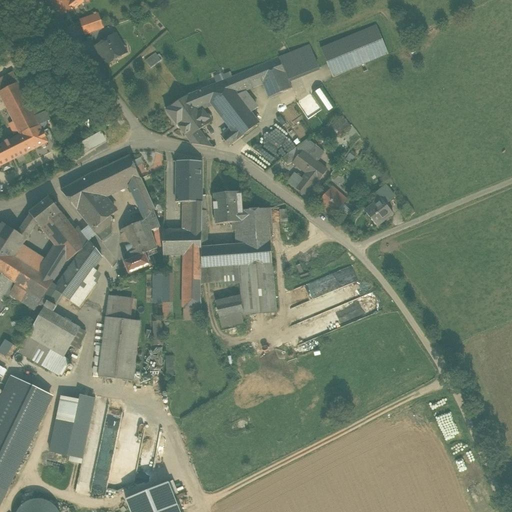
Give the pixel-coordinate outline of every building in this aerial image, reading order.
[(54,0),(48,5),(60,21),(84,3),(81,0),(71,0),(68,2),(66,0),(54,0)] [(81,22),(85,35),(103,29),(98,16),(81,22)] [(1,22),(8,29),(13,24),(6,17),(1,22)] [(0,37),(8,29),(1,22),(0,23),(0,37)] [(320,49),(333,78),(389,54),(376,26),(320,49)] [(92,34),(99,46),(114,37),(109,28),(92,34)] [(97,47),(108,65),(109,64),(108,63),(114,59),(115,60),(126,54),(125,53),(124,54),(120,48),(121,47),(115,36),(114,37),(99,46),(97,47)] [(309,46),(279,58),(289,81),(308,73),(319,69),(309,46)] [(0,50),(0,61),(6,58),(6,59),(12,55),(6,47),(0,50)] [(145,62),(151,69),(161,61),(156,54),(145,62)] [(225,80),(224,81),(236,95),(244,92),(263,84),(269,98),(292,88),(289,81),(279,58),(225,80)] [(0,92),(17,84),(12,73),(0,79),(0,92)] [(214,78),(216,84),(224,81),(225,80),(223,74),(214,78)] [(18,83),(35,117),(45,112),(28,78),(18,83)] [(214,103),(234,130),(240,138),(258,123),(250,113),(237,96),(236,95),(224,81),(216,84),(190,95),(201,108),(214,103)] [(0,92),(0,95),(20,135),(39,126),(35,117),(18,83),(17,84),(0,92)] [(257,108),(244,92),(236,95),(250,113),(257,108)] [(177,125),(187,139),(197,132),(211,122),(201,108),(190,95),(166,111),(177,126),(177,125)] [(342,115),(330,125),(338,136),(341,134),(351,126),(342,115)] [(0,167),(48,143),(39,126),(20,135),(0,145),(0,167)] [(351,126),(341,134),(351,148),(360,137),(352,126),(351,126)] [(229,146),(240,138),(234,130),(223,139),(229,146)] [(192,145),(209,147),(207,145),(208,143),(205,138),(203,140),(197,132),(187,139),(192,145)] [(97,135),(66,152),(71,162),(103,145),(97,135)] [(302,152),(312,159),(316,163),(324,152),(307,139),(301,144),(306,148),(302,152)] [(282,159),(287,166),(292,163),(298,156),(299,156),(300,154),(301,154),(302,152),(306,148),(301,144),(282,159)] [(312,159),(302,152),(301,154),(310,162),(312,159)] [(307,173),(302,179),(295,189),(305,196),(317,181),(319,182),(327,171),(316,163),(312,159),(310,162),(301,154),(300,154),(299,156),(298,156),(292,163),(293,164),(293,163),(307,173)] [(119,189),(130,184),(140,179),(130,157),(109,167),(119,189)] [(183,203),(202,203),(202,201),(202,196),(202,162),(176,162),(176,203),(183,203)] [(61,191),(76,209),(102,197),(119,189),(109,167),(107,167),(91,175),(61,191)] [(287,183),(295,189),(302,179),(295,174),(287,183)] [(155,211),(140,179),(130,184),(146,220),(150,232),(160,228),(153,211),(155,211)] [(317,204),(332,217),(335,213),(343,204),(347,200),(332,187),(317,204)] [(381,199),(385,204),(390,200),(381,188),(376,193),(381,199)] [(213,195),(215,225),(234,223),(242,223),(243,222),(242,211),(241,192),(213,195)] [(102,197),(76,209),(89,226),(97,236),(102,242),(112,234),(112,219),(111,217),(115,213),(115,212),(102,197)] [(37,224),(41,228),(61,213),(49,198),(29,214),(30,215),(37,224)] [(365,212),(377,227),(393,214),(385,204),(381,199),(373,205),(374,206),(365,212)] [(167,256),(184,256),(201,256),(201,248),(202,212),(202,203),(183,203),(183,230),(164,231),(163,256),(163,267),(163,275),(168,275),(168,266),(167,266),(167,256)] [(343,204),(335,213),(343,220),(351,211),(343,204)] [(398,210),(405,220),(414,214),(408,204),(398,210)] [(236,238),(236,246),(270,243),(268,209),(242,211),(243,222),(242,223),(243,237),(236,238)] [(41,228),(56,248),(78,235),(61,213),(41,228)] [(26,221),(33,229),(37,224),(30,215),(26,221)] [(124,263),(129,274),(149,265),(145,254),(157,249),(152,236),(154,235),(153,233),(151,234),(150,232),(146,220),(121,230),(121,232),(122,235),(121,235),(131,260),(124,263)] [(33,229),(26,221),(22,227),(29,236),(33,229)] [(234,223),(236,238),(243,237),(242,223),(234,223)] [(3,224),(0,228),(0,247),(6,251),(18,234),(3,224)] [(82,232),(89,241),(97,236),(89,226),(82,232)] [(22,227),(18,234),(6,251),(7,252),(15,257),(22,246),(29,236),(22,227)] [(82,250),(82,251),(89,241),(82,232),(78,227),(76,229),(78,235),(82,250)] [(67,262),(82,250),(78,235),(56,248),(67,260),(67,262)] [(102,257),(89,241),(82,251),(57,287),(54,290),(63,296),(70,301),(94,269),(102,257)] [(218,268),(239,267),(272,264),(270,243),(236,246),(206,248),(201,248),(201,256),(201,270),(218,268)] [(47,262),(22,246),(15,257),(39,274),(47,262)] [(39,274),(15,257),(7,252),(0,262),(0,274),(15,284),(41,301),(42,299),(52,283),(53,282),(67,260),(56,248),(49,258),(47,262),(39,274)] [(184,256),(183,311),(201,309),(202,309),(201,298),(201,284),(201,270),(201,256),(184,256)] [(240,281),(242,298),(243,315),(276,313),(272,264),(239,267),(240,281)] [(218,268),(220,283),(240,281),(239,267),(218,268)] [(290,325),(297,343),(355,322),(355,311),(363,312),(364,314),(381,309),(375,292),(353,300),(352,312),(348,299),(354,297),(351,287),(350,294),(349,291),(350,280),(354,279),(354,274),(351,267),(290,289),(296,305),(315,298),(331,292),(335,293),(334,298),(338,308),(290,325)] [(220,283),(218,268),(201,270),(201,284),(220,283)] [(94,269),(70,301),(79,308),(97,283),(102,275),(94,269)] [(0,307),(8,295),(15,284),(0,274),(0,307)] [(163,275),(163,303),(172,302),(172,284),(172,281),(173,281),(173,275),(168,275),(163,275)] [(154,303),(162,303),(163,276),(155,276),(154,303)] [(42,299),(47,302),(56,307),(63,296),(54,290),(57,287),(52,283),(42,299)] [(41,301),(15,284),(8,295),(34,312),(41,301)] [(108,296),(106,318),(126,320),(128,304),(131,304),(132,299),(108,296)] [(242,298),(228,301),(232,317),(242,314),(242,315),(243,315),(242,298)] [(220,320),(232,317),(228,301),(216,303),(220,320)] [(47,302),(44,308),(53,313),(56,307),(47,302)] [(172,302),(163,303),(164,322),(173,321),(172,302)] [(80,329),(53,313),(44,308),(18,353),(61,378),(71,362),(64,357),(80,329)] [(202,320),(201,309),(183,311),(183,321),(202,320)] [(242,315),(242,314),(232,317),(220,320),(221,328),(243,323),(242,315)] [(141,322),(126,320),(106,318),(98,377),(133,382),(141,322)] [(153,322),(155,346),(162,346),(161,322),(153,322)] [(5,339),(0,346),(0,352),(5,356),(13,344),(5,339)] [(174,376),(173,356),(166,356),(167,377),(174,376)] [(0,501),(50,396),(13,378),(0,405),(0,501)] [(79,400),(62,397),(58,419),(74,423),(79,400)] [(79,398),(79,400),(74,423),(68,457),(82,460),(94,402),(79,398)] [(168,484),(172,495),(177,493),(172,482),(168,484)] [(126,500),(130,511),(179,511),(172,495),(168,484),(126,500)] [(44,500),(37,500),(31,501),(25,504),(20,508),(17,511),(58,511),(57,510),(54,506),(49,503),(44,500)]
